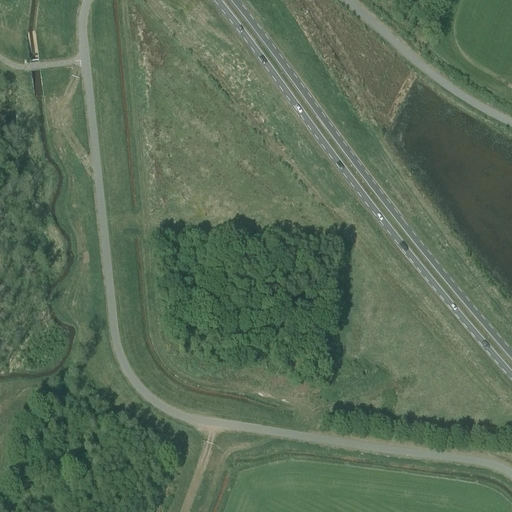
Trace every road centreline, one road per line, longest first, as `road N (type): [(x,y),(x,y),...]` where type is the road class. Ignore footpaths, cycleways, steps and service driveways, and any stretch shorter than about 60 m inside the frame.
road 1 (primary): [(217,0),(376,213),(511,376)]
road 2 (primary): [(511,356),(233,0)]
road 3 (residential): [(86,0),(84,59),(115,334),(136,385),(177,415)]
road 4 (unclassified): [(511,473),(493,463),(177,415)]
road 5 (residential): [(511,122),(451,89),(346,0)]
